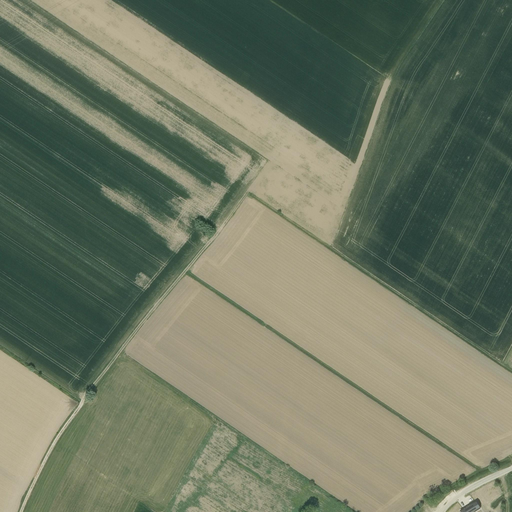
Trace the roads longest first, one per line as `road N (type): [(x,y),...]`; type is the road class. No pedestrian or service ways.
road 1 (motorway): [(459,79),(321,511)]
road 2 (motorway): [(334,511),(445,158)]
road 3 (track): [(20,511),(65,425),(214,235)]
road 4 (motorway): [(445,158),(504,0)]
road 5 (track): [(376,152),(408,107),(489,134),(511,123)]
road 6 (motorway): [(445,158),(511,18)]
